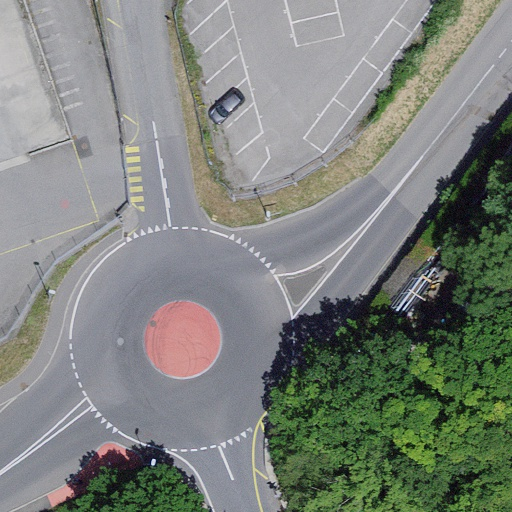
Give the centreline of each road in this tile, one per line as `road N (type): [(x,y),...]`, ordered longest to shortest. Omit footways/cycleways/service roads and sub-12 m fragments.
road 1 (unclassified): [(248,374),(333,302),(397,190)]
road 2 (tertiary): [(217,272),(161,267),(121,296),(107,343),(125,388)]
road 3 (unclassified): [(397,190),(323,246),(217,272)]
road 4 (unclassified): [(511,42),(397,190)]
road 5 (unknown): [(159,148),(0,238)]
road 6 (tertiary): [(125,388),(0,470)]
